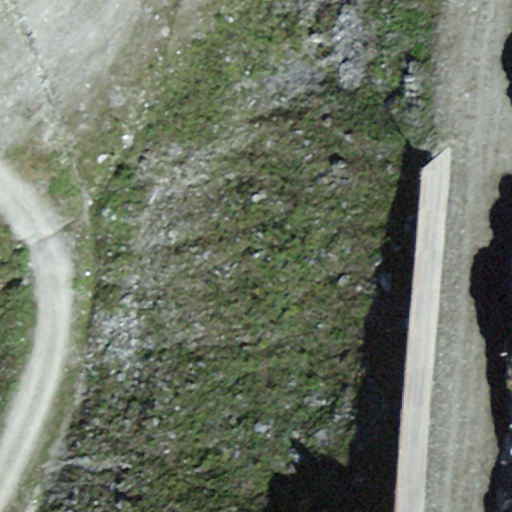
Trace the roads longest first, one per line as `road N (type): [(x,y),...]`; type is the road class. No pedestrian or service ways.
road 1 (track): [(501,0),(459,272),(459,511)]
road 2 (track): [(0,478),(26,424),(57,320),(44,238),(0,188)]
road 3 (track): [(0,123),(91,0)]
